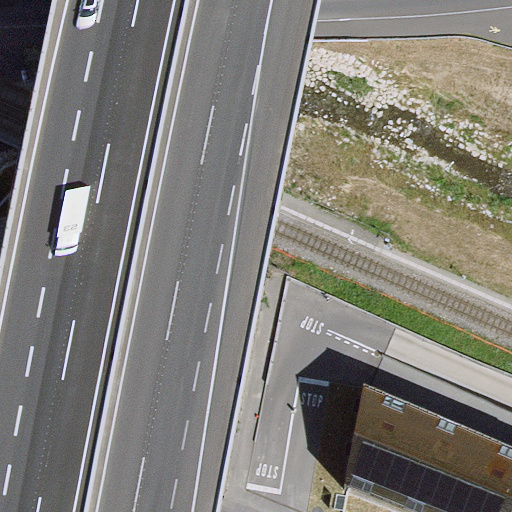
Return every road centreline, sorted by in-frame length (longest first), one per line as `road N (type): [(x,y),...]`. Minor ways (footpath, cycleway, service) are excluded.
road 1 (motorway): [(134,0),(34,511)]
road 2 (motorway): [(136,511),(236,0)]
road 3 (tertiary): [(139,511),(0,453)]
